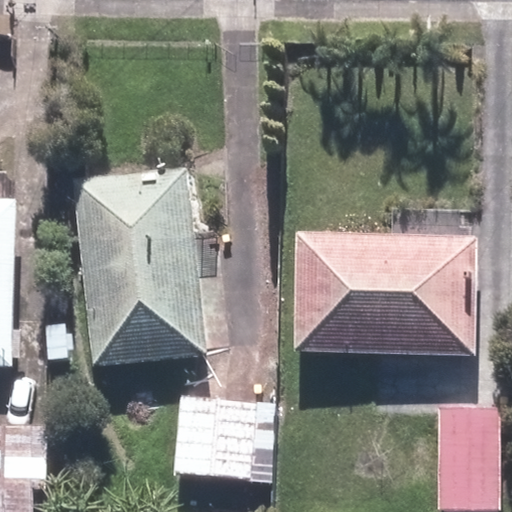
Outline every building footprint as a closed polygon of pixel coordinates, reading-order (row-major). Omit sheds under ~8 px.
[(195,171),(81,182),(100,372),(214,361),(195,171)] [(0,373),(18,374),(22,201),(0,200),(0,373)] [(484,239),(305,233),(301,353),(480,359),(484,239)] [(285,406),(181,402),(178,478),(282,482),(285,406)] [(504,511),(509,410),(446,408),(441,511),(504,511)] [(0,425),(0,511),(45,511),(49,427),(0,425)]
